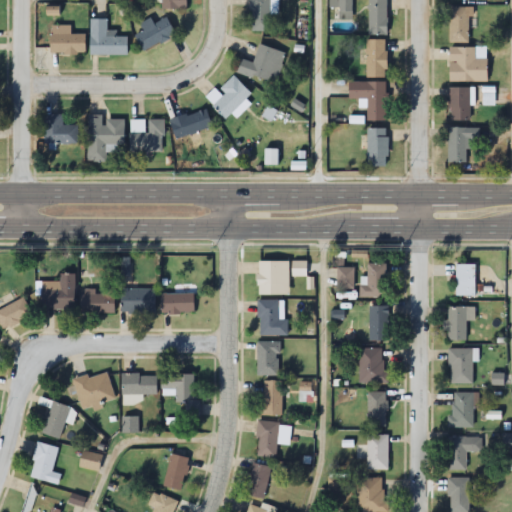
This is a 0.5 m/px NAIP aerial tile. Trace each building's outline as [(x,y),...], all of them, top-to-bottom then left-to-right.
[(186,0),(162,0),(162,10),(187,10),(186,0)] [(272,0),(250,0),(250,32),(272,32),(272,0)] [(368,0),(368,36),(387,36),(386,0),(368,0)] [(449,43),(470,43),(470,8),(449,8),(449,43)] [(144,32),(134,36),(142,52),(176,35),(167,18),(154,25),(151,19),(140,25),(144,32)] [(90,55),(127,55),(127,37),(118,37),(118,32),(107,32),(107,20),(90,20),(90,55)] [(71,26),(49,26),(49,54),(85,54),(85,35),(71,35),(71,26)] [(386,78),(386,40),(367,40),(367,78),(386,78)] [(284,52),(258,47),(255,63),(239,60),(236,74),(278,83),(284,52)] [(487,48),(449,48),(449,82),(487,82),(487,48)] [(224,93),(212,105),(227,119),(251,95),(233,77),(220,89),(224,93)] [(386,83),(349,82),(349,99),(367,100),(367,121),(386,121),(386,83)] [(448,89),(448,120),(471,120),(471,89),(448,89)] [(208,111),(170,118),(174,138),(211,130),(208,111)] [(44,144),(78,144),(78,126),(63,126),(63,115),(44,115),(44,144)] [(125,119),(104,119),(104,116),(88,115),(88,162),(107,163),(107,154),(118,154),(118,146),(124,146),(125,119)] [(448,163),(466,163),(466,148),(477,148),(477,128),(448,128),(448,163)] [(367,167),(387,167),(387,129),(367,129),(367,167)] [(258,295),(288,295),(288,262),(258,262),(258,295)] [(306,277),(306,262),(292,262),(292,277),(306,277)] [(367,285),(360,285),(360,298),(385,298),(385,263),(367,263),(367,285)] [(475,264),(456,264),(456,296),(475,296),(475,264)] [(352,287),(352,269),(338,269),(338,287),(352,287)] [(74,274),(59,274),(59,282),(37,282),(37,311),(74,311),(74,274)] [(154,289),(121,289),(121,313),(154,313),(154,289)] [(115,314),(115,293),(79,293),(79,314),(115,314)] [(159,314),(194,314),(194,295),(159,295),(159,314)] [(0,325),(3,330),(32,314),(23,298),(0,310),(0,325)] [(278,301),(258,301),(258,337),(287,337),(287,314),(278,314),(278,301)] [(370,341),(389,341),(389,306),(370,306),(370,341)] [(466,322),(475,322),(475,307),(447,307),(447,340),(466,340),(466,322)] [(257,377),(280,377),(280,342),(257,342),(257,377)] [(359,349),(360,383),(388,383),(388,370),(383,370),(383,349),(359,349)] [(450,384),(473,384),(473,350),(450,350),(450,384)] [(83,412),(116,401),(106,370),(73,381),(83,412)] [(156,396),(156,375),(121,375),(121,396),(156,396)] [(162,397),(175,397),(175,403),(185,403),(185,417),(200,417),(200,398),(194,398),(194,375),(162,375),(162,397)] [(262,417),(282,417),(282,382),(262,382),(262,417)] [(368,392),(368,428),(385,428),(385,392),(368,392)] [(475,393),(450,393),(450,429),(475,429),(475,393)] [(71,409),(53,402),(40,432),(58,440),(71,409)] [(276,458),(277,444),(288,445),(290,425),(258,423),(255,457),(276,458)] [(388,436),(367,436),(367,471),(388,471),(388,436)] [(466,470),(466,452),(482,452),(482,437),(447,437),(447,470),(466,470)] [(29,477),(58,485),(61,474),(52,472),(58,448),(38,443),(29,477)] [(102,456),(82,451),(78,468),(98,473),(102,456)] [(182,490),(188,458),(169,454),(163,487),(182,490)] [(271,468),(252,464),(246,496),(264,500),(271,468)] [(357,511),(385,511),(385,478),(357,478),(357,511)] [(468,511),(469,478),(447,478),(447,511),(468,511)] [(22,510),(28,511),(50,511),(55,499),(29,490),(22,510)] [(154,508),(152,511),(173,511),(178,502),(154,492),(148,506),(154,508)]
